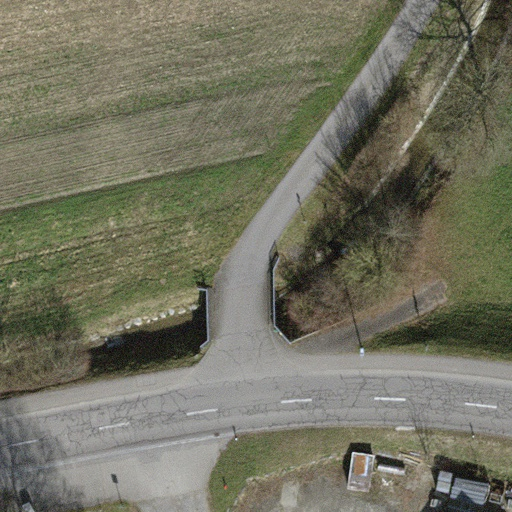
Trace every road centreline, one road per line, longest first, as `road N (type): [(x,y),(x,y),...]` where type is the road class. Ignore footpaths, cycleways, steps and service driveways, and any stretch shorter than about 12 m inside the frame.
road 1 (unclassified): [(251,404),(243,278),(249,258),(424,0)]
road 2 (tertiary): [(511,409),(422,398),(251,404)]
road 3 (tertiary): [(251,404),(0,447)]
